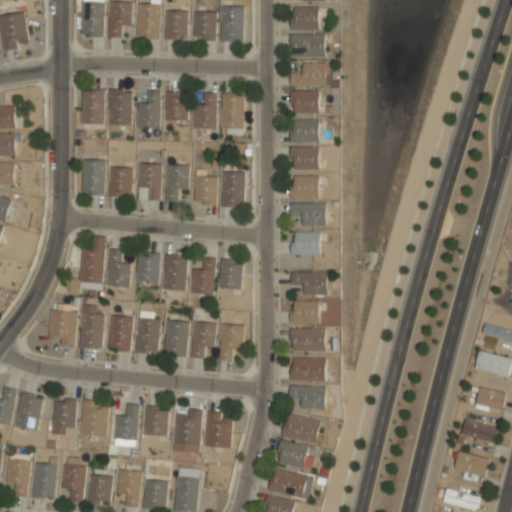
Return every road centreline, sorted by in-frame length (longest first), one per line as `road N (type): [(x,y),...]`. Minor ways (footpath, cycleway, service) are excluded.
road 1 (secondary): [(506,0),(442,196),(359,511)]
road 2 (residential): [(234,511),(256,449),(262,0)]
road 3 (secondary): [(406,511),(511,119)]
road 4 (residential): [(55,0),(58,215),(50,273),(0,342)]
road 5 (residential): [(0,344),(33,363),(256,383)]
road 6 (residential): [(0,73),(57,63),(260,63)]
road 7 (residential): [(58,215),(260,233)]
